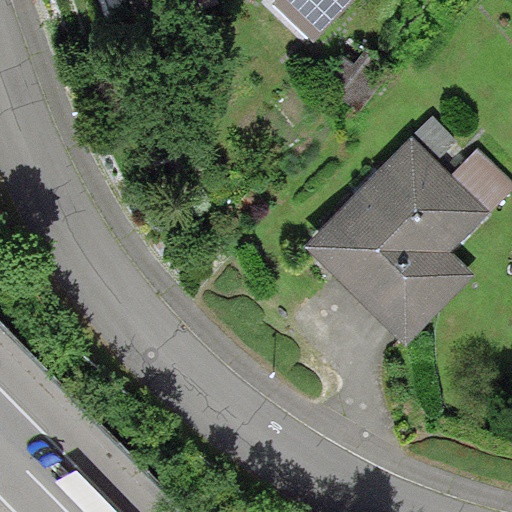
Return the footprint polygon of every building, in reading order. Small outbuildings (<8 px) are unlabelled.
[(128,0),(140,32),(218,5),(216,0),(128,0)] [(355,0),(284,0),(280,5),(317,40),(355,0)] [(405,139),(425,162),(446,143),(426,121),(405,139)] [(405,139),(295,238),(387,339),(457,276),(430,246),(469,210),(443,181),(425,162),(405,139)] [(471,156),(443,181),(469,210),(498,184),(471,156)]
